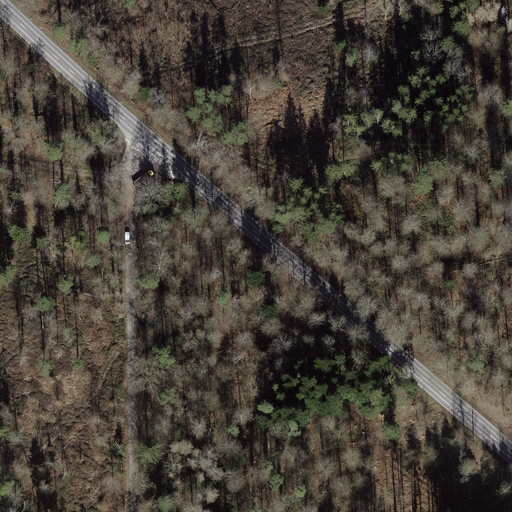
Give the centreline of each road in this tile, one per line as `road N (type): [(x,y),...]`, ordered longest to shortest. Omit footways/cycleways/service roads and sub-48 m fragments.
road 1 (tertiary): [(511,444),(155,153),(0,0)]
road 2 (track): [(133,511),(133,222),(123,189)]
road 3 (track): [(155,153),(123,189),(0,155)]
road 4 (track): [(511,90),(404,0)]
